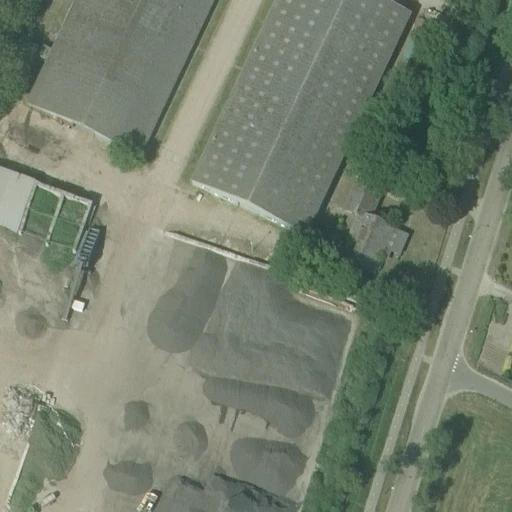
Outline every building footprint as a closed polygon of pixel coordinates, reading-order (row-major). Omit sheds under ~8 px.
[(214,0),(76,0),(25,107),(140,160),(214,0)] [(410,17),(373,0),(277,0),(190,186),(306,240),(410,17)] [(0,226),(20,233),(38,179),(0,166),(0,226)] [(367,222),(379,194),(357,185),(345,213),(358,219),(339,262),(372,276),(392,232),(367,222)] [(159,342),(207,357),(238,257),(171,236),(147,313),(166,319),(159,342)]
